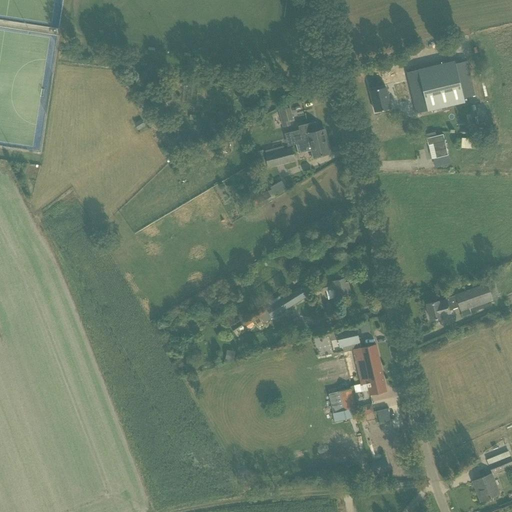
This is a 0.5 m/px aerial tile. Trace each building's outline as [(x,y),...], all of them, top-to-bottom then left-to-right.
[(407,73),(417,114),(465,102),(456,63),(455,61),(407,73)] [(385,87),(370,91),(375,112),(391,108),(385,87)] [(160,95),(159,95),(163,104),(171,100),(167,92),(163,94),(160,89),(158,90),(160,95)] [(280,110),(285,127),(290,125),(289,120),(293,120),(290,108),(280,110)] [(319,139),(320,145),(327,144),(324,130),(317,131),(315,122),(298,126),(300,132),(292,134),(295,145),(296,145),(302,143),(310,141),(319,139)] [(474,123),(468,125),(469,132),(476,131),(474,123)] [(443,134),(426,138),(428,145),(433,144),(436,158),(449,155),(443,134)] [(461,138),(460,147),(476,149),(476,146),(476,139),(461,138)] [(312,150),(314,158),(330,154),(327,144),(320,145),(319,139),(310,141),(302,143),(296,145),(298,154),(312,150)] [(266,156),(265,156),(265,158),(266,161),(267,166),(268,167),(295,160),(292,147),(284,149),(283,149),(273,152),(274,154),(266,156)] [(262,150),(254,153),(256,159),(264,157),(262,150)] [(270,187),(274,194),(285,188),(282,181),(270,187)] [(254,198),(259,206),(272,199),(267,191),(254,198)] [(297,275),(291,279),(294,284),(300,280),(297,275)] [(326,289),(328,299),(350,294),(346,277),(332,280),(333,281),(324,283),(325,285),(322,286),(323,290),(326,289)] [(310,285),(312,293),(319,292),(317,284),(310,285)] [(493,300),(493,299),(487,284),(484,285),(455,296),(446,299),(446,300),(439,302),(439,301),(436,302),(427,304),(431,321),(440,318),(443,318),(450,316),(449,311),(460,307),(461,311),(463,317),(471,313),(470,308),(487,302),(493,300)] [(258,314),(264,323),(307,296),(301,286),(258,314)] [(369,390),(370,395),(386,391),(376,345),(361,348),(356,327),(336,331),(340,347),(342,347),(343,352),(353,350),(361,385),(362,384),(364,392),(369,390)] [(233,360),(234,351),(226,349),(225,358),(233,360)] [(329,394),(335,421),(357,416),(351,389),(329,394)] [(363,413),(372,412),(372,404),(363,405),(363,413)] [(387,408),(376,411),(379,422),(390,419),(387,408)] [(507,439),(501,441),(504,449),(510,446),(507,439)] [(493,474),(511,466),(511,459),(511,457),(489,465),(493,474)] [(372,464),(370,465),(373,472),(374,476),(390,469),(388,463),(383,465),(381,460),(372,464)] [(480,501),(481,501),(497,495),(492,481),(489,475),(473,481),(476,488),(478,487),(483,500),(480,501)]
